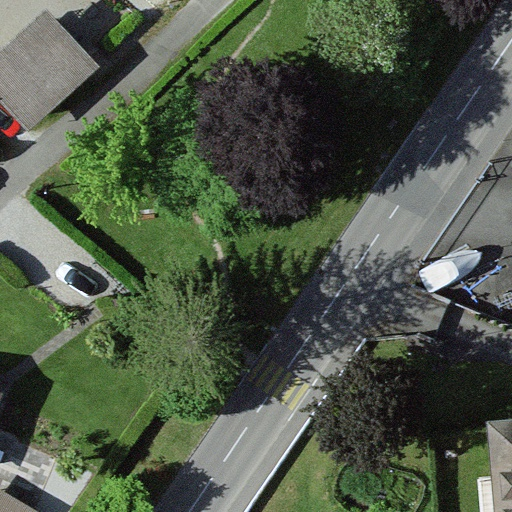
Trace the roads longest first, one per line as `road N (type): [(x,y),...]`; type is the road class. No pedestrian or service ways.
road 1 (residential): [(511,40),(189,511)]
road 2 (residential): [(202,0),(0,177)]
